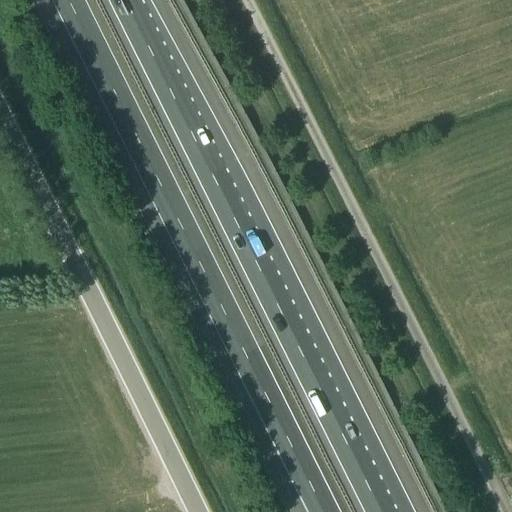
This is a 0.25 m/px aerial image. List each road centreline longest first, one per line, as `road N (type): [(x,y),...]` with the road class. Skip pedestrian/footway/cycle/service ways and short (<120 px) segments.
road 1 (unclassified): [(509,511),(247,0)]
road 2 (motorway): [(65,0),(322,511)]
road 3 (motorway): [(377,511),(122,0)]
road 4 (unclassified): [(192,511),(0,116)]
